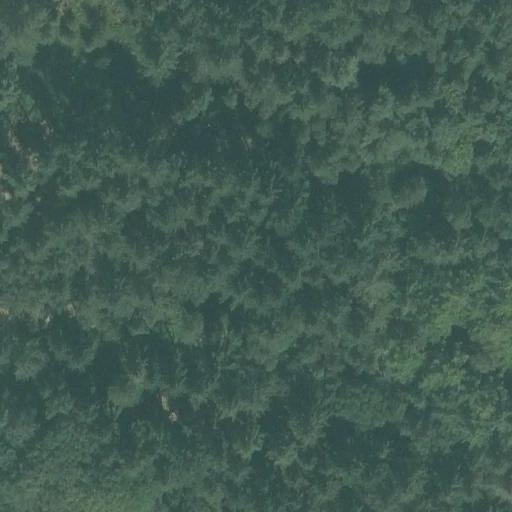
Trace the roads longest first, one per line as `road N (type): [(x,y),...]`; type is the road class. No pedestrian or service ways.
road 1 (track): [(358,357),(302,360),(245,392),(127,437),(0,451)]
road 2 (track): [(430,511),(419,441),(358,357)]
